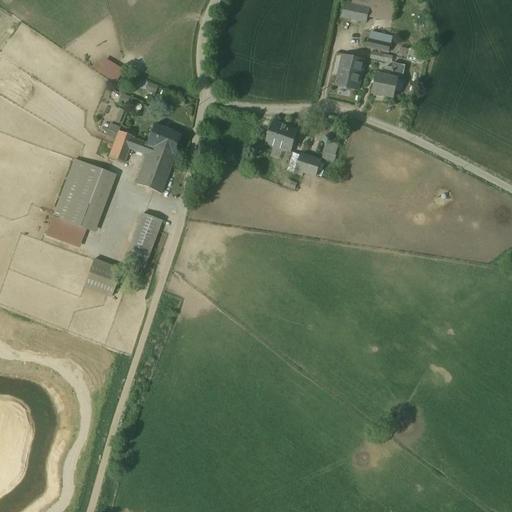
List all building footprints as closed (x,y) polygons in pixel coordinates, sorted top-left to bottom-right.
[(396,3),(383,0),(346,0),(346,2),(370,7),(367,20),(391,25),(396,3)] [(370,7),(346,2),(342,18),(366,23),(367,20),(370,7)] [(387,36),(371,33),(369,39),(385,43),(387,36)] [(385,43),(369,39),(367,48),(389,53),(391,44),(385,43)] [(393,57),(372,52),(370,59),(392,65),(393,57)] [(365,61),(343,56),(336,86),(358,91),(365,61)] [(384,77),(377,75),(372,94),(394,99),(398,81),(402,82),(406,67),(393,64),(392,69),(386,68),(384,77)] [(142,82),(140,89),(153,92),(155,85),(142,82)] [(288,128),(273,123),(265,145),(281,150),(288,128)] [(181,138),(153,126),(146,144),(175,156),(181,138)] [(298,132),(288,128),(281,150),(291,153),(298,132)] [(133,138),(118,133),(108,159),(123,165),(128,150),(132,139),(133,138)] [(146,144),(132,139),(128,150),(146,157),(135,186),(160,195),(175,156),(146,144)] [(338,146),(329,143),(325,160),(333,162),(338,146)] [(321,163),(301,156),(295,174),(302,177),(304,173),(316,177),(321,163)] [(107,173),(74,161),(52,217),(86,230),(107,173)] [(161,222),(142,214),(124,261),(143,268),(161,222)] [(121,271),(93,260),(83,288),(110,298),(121,271)]
